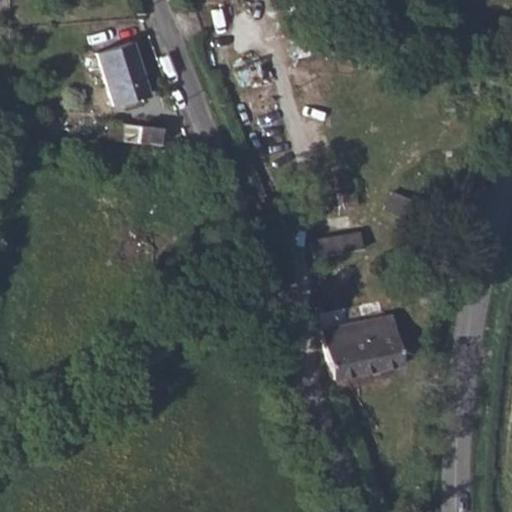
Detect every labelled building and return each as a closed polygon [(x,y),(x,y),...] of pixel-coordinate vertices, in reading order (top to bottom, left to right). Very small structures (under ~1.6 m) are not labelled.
[(128,42),(93,53),(110,106),(145,95),(128,42)] [(108,124),(106,140),(156,145),(157,129),(108,124)] [(362,232),(312,237),(313,256),(363,253),(362,232)] [(322,325),(345,320),(342,309),(320,314),(322,325)] [(390,313),(318,329),(330,379),(400,365),(394,341),(390,313)]
